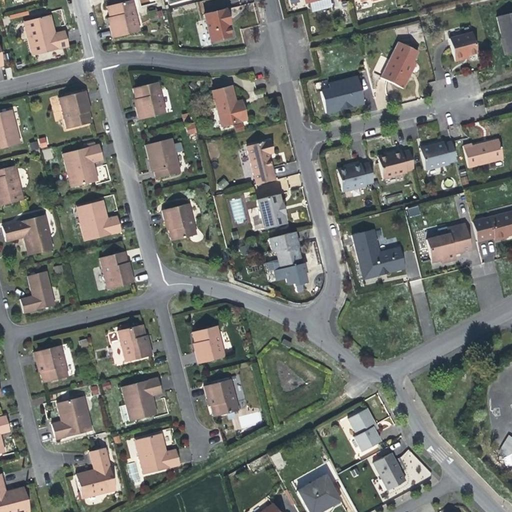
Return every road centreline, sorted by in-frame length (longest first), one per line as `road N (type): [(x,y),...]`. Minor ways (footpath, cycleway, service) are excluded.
road 1 (track): [(128,511),(334,402),(366,372)]
road 2 (residential): [(156,285),(97,62)]
road 3 (residential): [(298,141),(331,272),(330,289),(307,323)]
road 4 (residential): [(275,52),(211,63),(149,55),(97,62)]
road 5 (residential): [(159,296),(200,453)]
road 6 (residential): [(298,141),(454,100)]
road 7 (residential): [(6,336),(159,296)]
road 8 (residential): [(156,285),(203,285),(307,323)]
road 9 (residential): [(42,474),(6,336)]
road 10 (residential): [(389,371),(511,305)]
road 11 (residential): [(389,371),(424,438),(460,476)]
